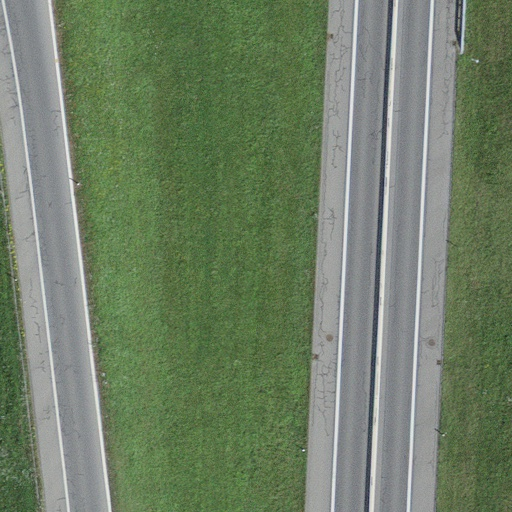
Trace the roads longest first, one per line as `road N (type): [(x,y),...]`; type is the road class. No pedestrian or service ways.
road 1 (trunk): [(25,0),(90,511)]
road 2 (trunk): [(377,0),(352,511)]
road 3 (trunk): [(390,511),(413,0)]
